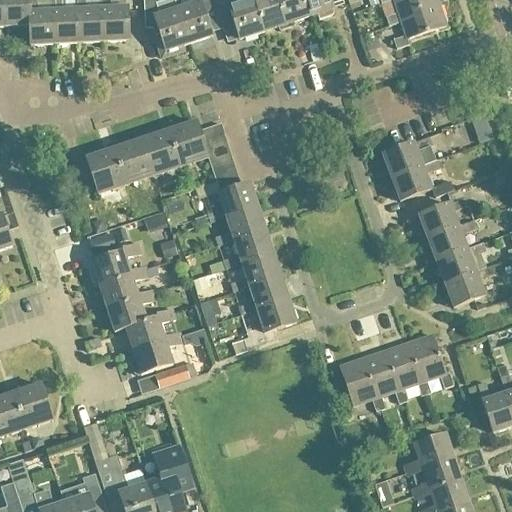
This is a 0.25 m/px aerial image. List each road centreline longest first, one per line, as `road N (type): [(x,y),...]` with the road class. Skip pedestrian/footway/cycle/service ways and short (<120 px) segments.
road 1 (residential): [(511,32),(234,122),(220,80),(103,116),(89,101),(19,118)]
road 2 (residential): [(65,321),(15,170),(19,118)]
